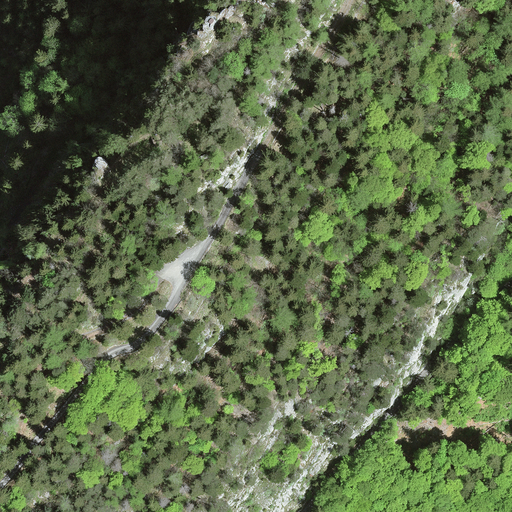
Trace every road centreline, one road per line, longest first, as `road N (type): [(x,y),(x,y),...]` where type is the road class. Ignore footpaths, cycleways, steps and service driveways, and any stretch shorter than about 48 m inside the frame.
road 1 (unclassified): [(511,282),(304,511)]
road 2 (track): [(0,353),(82,297),(100,234),(164,184),(196,144)]
road 3 (track): [(191,268),(167,270),(152,296),(123,319),(0,369)]
road 4 (track): [(353,0),(256,159)]
road 5 (track): [(0,244),(77,125)]
